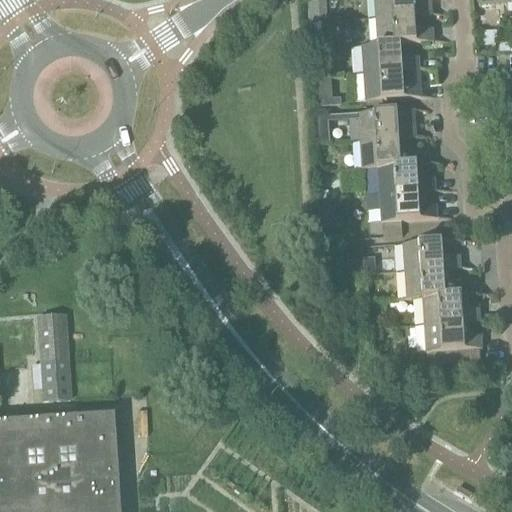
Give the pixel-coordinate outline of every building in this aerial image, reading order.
[(374,0),(376,21),(422,19),(432,18),(431,5),(421,6),(420,0),(374,0)] [(478,0),(479,8),(507,7),(506,0),(478,0)] [(310,25),(324,24),(323,14),(309,14),(310,25)] [(378,49),(407,47),(434,45),(433,32),(423,33),(422,19),(376,21),(378,49)] [(473,33),(474,48),(491,48),(491,32),(473,33)] [(503,68),(501,45),(493,46),(495,68),(503,68)] [(363,77),(410,74),(420,73),(419,60),(408,61),(407,47),(378,49),(361,50),(363,77)] [(410,74),(363,77),(365,105),(422,101),(421,88),(411,89),(410,74)] [(327,97),(317,98),(317,109),(318,110),(331,109),(330,97),(327,97)] [(360,145),(405,142),(416,141),(414,113),(358,117),(360,145)] [(318,120),(315,120),(317,148),(330,147),(328,119),(318,120)] [(378,171),(418,168),(417,156),(406,157),(405,142),(360,145),(362,172),(378,171)] [(425,195),(436,194),(435,182),(424,183),(423,168),(418,168),(378,171),(379,198),(425,195)] [(324,202),(332,201),(331,189),(323,189),(324,202)] [(425,195),(379,198),(381,225),(401,224),(437,221),(436,209),(426,209),(425,195)] [(360,213),(372,213),(372,199),(359,199),(360,213)] [(334,203),(321,204),(323,231),(336,230),(334,203)] [(385,240),(402,239),(402,227),(385,228),(385,240)] [(405,275),(451,272),(460,271),(459,258),(449,259),(448,244),(403,247),(405,275)] [(422,301),(462,298),(461,286),(450,287),(451,272),(405,275),(407,302),(422,301)] [(424,328),(469,324),(481,323),(480,311),(469,311),(468,297),(462,298),(422,301),(424,328)] [(40,401),(69,401),(64,319),(34,321),(40,401)] [(469,324),(424,328),(426,356),(457,354),(458,365),(481,363),(480,352),(482,352),(481,338),(470,339),(469,324)] [(0,511),(118,511),(113,420),(0,427),(0,511)]
